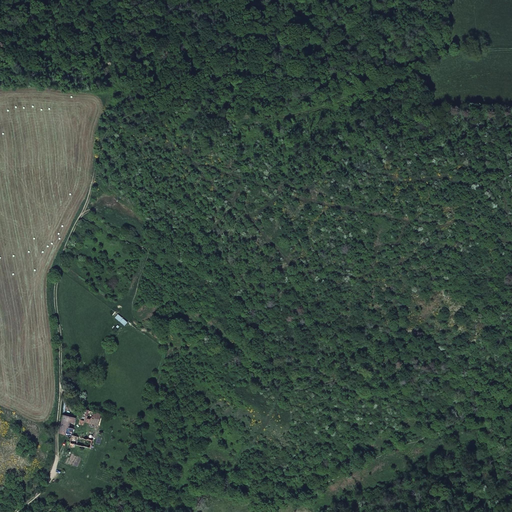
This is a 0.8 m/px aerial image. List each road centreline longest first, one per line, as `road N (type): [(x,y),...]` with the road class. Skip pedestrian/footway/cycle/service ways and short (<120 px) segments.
road 1 (track): [(483,48),(293,110),(255,116),(160,109),(132,112),(109,129),(56,281),(62,363),(52,471),(12,511)]
road 2 (track): [(511,361),(392,366),(280,388),(199,334),(145,322),(132,301)]
road 3 (track): [(192,511),(209,480),(269,502),(302,498),(511,384)]
